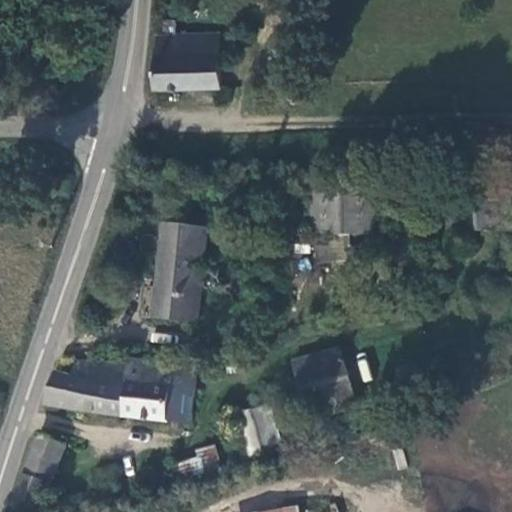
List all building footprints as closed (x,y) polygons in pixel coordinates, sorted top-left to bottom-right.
[(156,36),(154,88),(222,86),(220,34),(156,36)] [(448,182),(449,232),(509,230),(508,180),(448,182)] [(313,187),(315,237),(375,234),(373,185),(313,187)] [(155,317),(199,322),(209,229),(165,224),(155,317)] [(342,348),(295,361),(311,419),(359,405),(342,348)] [(60,372),(49,404),(97,414),(193,424),(199,367),(130,360),(129,365),(79,362),(74,376),(60,372)] [(285,450),(272,405),(235,416),(248,460),(285,450)] [(67,445),(40,435),(26,472),(53,482),(67,445)] [(224,473),(215,447),(200,451),(202,458),(176,466),(182,487),(224,473)] [(155,467),(152,467),(149,467),(146,469),(144,472),(144,475),(144,478),(146,481),(148,483),(151,484),(154,484),(157,482),(159,480),(160,477),(161,474),(160,471),(158,469),(155,467)] [(98,491),(45,501),(53,482),(26,472),(13,506),(29,511),(67,511),(101,506),(98,491)]
